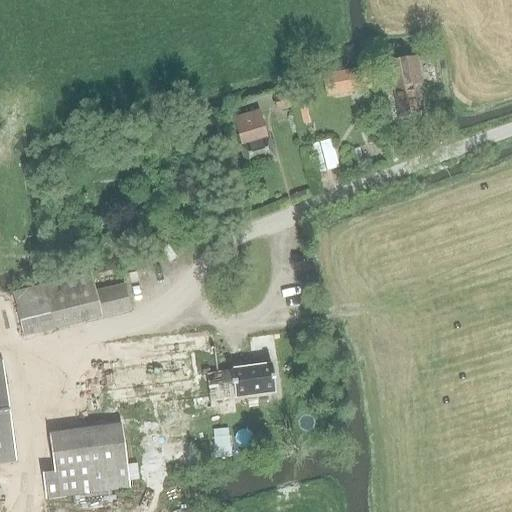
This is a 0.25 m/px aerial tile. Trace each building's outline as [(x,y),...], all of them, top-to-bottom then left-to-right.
[(397,117),(419,113),(419,111),(418,111),(413,85),(421,84),(416,58),(388,63),(398,115),(397,116),(397,117)] [(333,95),(371,88),(367,69),(338,75),(339,81),(331,82),(333,95)] [(276,111),(294,107),(290,94),(273,99),(276,111)] [(245,168),(275,159),(268,137),(266,132),(265,128),(263,129),(257,112),(233,119),(239,136),(236,137),(239,146),(245,168)] [(334,142),(322,145),(329,171),(342,168),(334,142)] [(11,293),(22,338),(53,331),(102,319),(102,318),(129,311),(124,291),(96,297),(90,272),(42,285),(11,293)] [(210,403),(274,394),(271,366),(217,373),(213,348),(211,348),(209,330),(104,344),(107,364),(101,365),(108,422),(211,409),(210,403)] [(247,369),(246,361),(230,363),(231,371),(247,369)] [(0,463),(15,461),(2,363),(0,362),(0,463)] [(57,498),(129,488),(121,425),(48,435),(57,498)]
